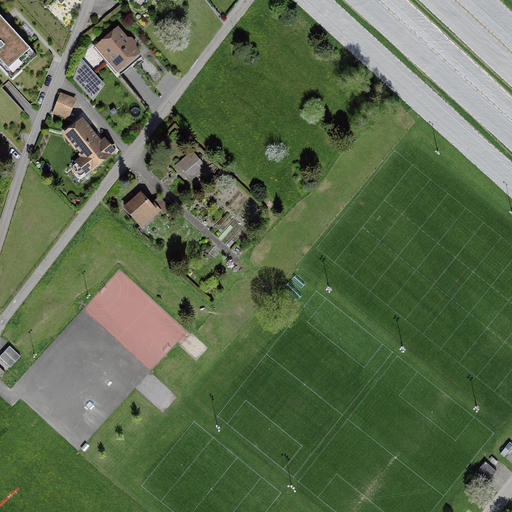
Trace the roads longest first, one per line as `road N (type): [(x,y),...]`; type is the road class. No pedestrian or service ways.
road 1 (residential): [(0,324),(248,0)]
road 2 (residential): [(88,0),(0,236)]
road 3 (track): [(235,261),(127,154)]
